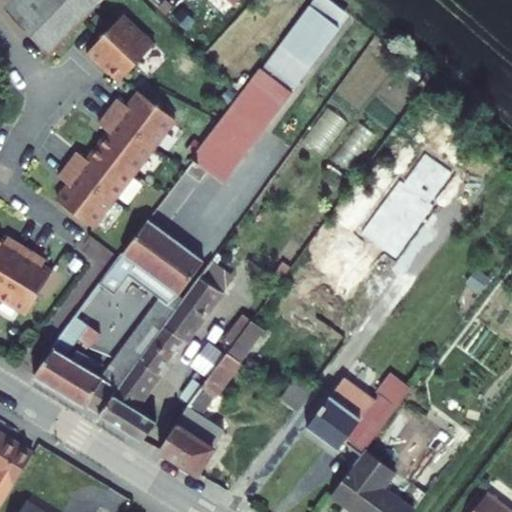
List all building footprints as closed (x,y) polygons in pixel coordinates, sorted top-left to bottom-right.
[(1,0),(50,62),(105,3),(102,0),(1,0)] [(349,0),(315,0),(193,162),(207,173),(215,163),(232,176),(348,19),(341,14),(351,1),(349,0)] [(341,14),(348,19),(357,6),(351,1),(341,14)] [(124,17),(88,57),(101,68),(103,65),(122,83),(156,46),(124,17)] [(63,196),(98,223),(180,114),(145,88),(133,103),(122,94),(103,120),(114,128),(93,156),(82,148),(63,173),(74,181),(63,196)] [(322,153),(347,122),(328,106),(302,138),(322,153)] [(210,253),(156,213),(114,268),(109,274),(121,283),(132,267),(164,291),(172,296),(186,286),(210,253)] [(0,285),(37,307),(62,264),(46,254),(49,249),(23,233),(19,239),(0,227),(0,285)] [(167,415),(141,400),(186,331),(189,333),(228,278),(208,264),(190,289),(124,380),(108,409),(154,436),(167,415)] [(124,380),(190,289),(186,286),(172,296),(164,291),(109,371),(124,380)] [(278,320),(262,309),(236,344),(252,355),(278,320)] [(110,329),(82,310),(66,332),(42,370),(108,409),(124,380),(109,371),(77,351),(88,336),(100,343),(110,329)] [(214,409),(252,355),(236,344),(227,357),(211,380),(193,406),(168,445),(207,468),(236,424),(214,409)] [(211,380),(227,357),(216,350),(200,372),(211,380)] [(310,405),(323,415),(353,373),(356,370),(342,360),(310,405)] [(353,373),(323,415),(317,424),(349,447),(356,438),(371,449),(372,448),(423,379),(406,367),(385,396),(353,373)] [(324,381),(308,369),(291,391),(308,404),(324,381)] [(0,506),(0,507),(39,443),(0,420),(0,460),(4,463),(0,470),(0,506)] [(396,491),(407,474),(372,448),(371,449),(338,496),(360,511),(423,511),(424,511),(396,491)] [(81,511),(39,485),(22,511),(81,511)] [(511,511),(511,505),(495,493),(481,511),(511,511)]
